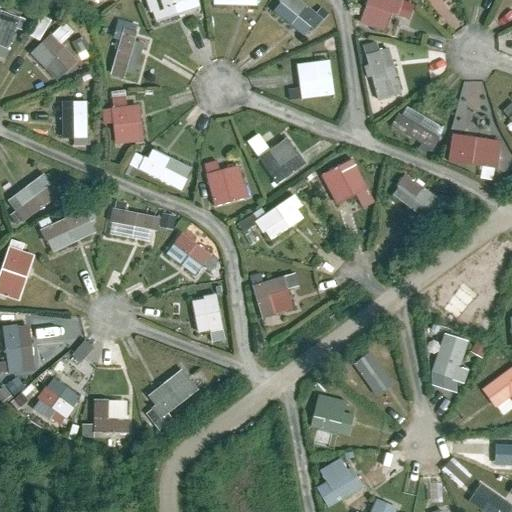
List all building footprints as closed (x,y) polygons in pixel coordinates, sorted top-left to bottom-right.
[(148,0),(157,23),(202,5),(200,0),(148,0)] [(328,20),(298,0),(284,0),(276,13),(310,35),(314,29),(320,33),(328,20)] [(406,3),(398,0),(368,0),(360,24),(387,34),(394,17),(400,19),(406,3)] [(22,19),(0,11),(0,61),(5,63),(22,19)] [(40,18),(34,37),(44,40),(50,21),(40,18)] [(111,76),(135,83),(147,46),(136,42),(141,25),(129,21),(111,76)] [(57,83),(79,61),(53,35),(31,57),(57,83)] [(387,40),(357,50),(376,102),(405,91),(387,40)] [(334,93),(332,62),(295,65),(297,96),(334,93)] [(511,95),(499,107),(507,117),(502,121),(511,132),(511,95)] [(117,140),(145,138),(143,104),(128,105),(128,97),(114,97),(114,109),(105,109),(106,123),(117,123),(117,140)] [(91,102),(67,101),(66,141),(90,141),(91,102)] [(433,151),(447,126),(409,106),(405,114),(400,111),(391,128),(433,151)] [(501,139),(454,132),(450,159),(498,166),(501,139)] [(286,134),(258,156),(279,182),(307,160),(286,134)] [(181,190),(192,167),(152,149),(150,155),(136,149),(131,162),(143,168),(141,173),(181,190)] [(352,157),(323,175),(340,204),(357,193),(367,210),(380,203),(352,157)] [(221,160),(205,164),(215,204),(250,195),(243,164),(223,169),(221,160)] [(63,192),(48,170),(3,199),(17,221),(63,192)] [(447,198),(408,171),(391,195),(430,221),(447,198)] [(264,205),(252,215),(273,240),(304,213),(300,208),(305,204),(294,192),(270,212),(264,205)] [(162,217),(112,209),(108,231),(153,239),(154,230),(159,231),(162,217)] [(97,233),(87,210),(42,230),(52,253),(97,233)] [(214,256),(183,232),(166,254),(197,278),(214,256)] [(0,293),(20,301),(38,255),(10,244),(0,269),(0,293)] [(467,271),(443,301),(471,323),(495,293),(467,271)] [(294,310),(284,278),(251,289),(261,321),(294,310)] [(226,329),(219,292),(192,297),(198,334),(226,329)] [(0,374),(35,370),(30,327),(0,330),(0,374)] [(446,334),(437,369),(458,375),(468,340),(446,334)] [(396,385),(373,352),(355,364),(377,397),(396,385)] [(199,389),(181,366),(145,394),(164,417),(199,389)] [(511,367),(487,386),(501,403),(511,395),(511,367)] [(84,400),(56,377),(40,396),(68,419),(84,400)] [(358,399),(320,391),(312,429),(350,437),(358,399)] [(132,433),(131,399),(95,400),(96,433),(132,433)] [(511,444),(502,444),(501,462),(511,462),(511,444)] [(456,457),(444,469),(463,488),(475,476),(456,457)] [(364,486),(352,467),(318,487),(330,507),(364,486)] [(511,511),(511,500),(487,482),(472,502),(485,511),(511,511)] [(395,511),(396,509),(376,502),(372,511),(395,511)]
